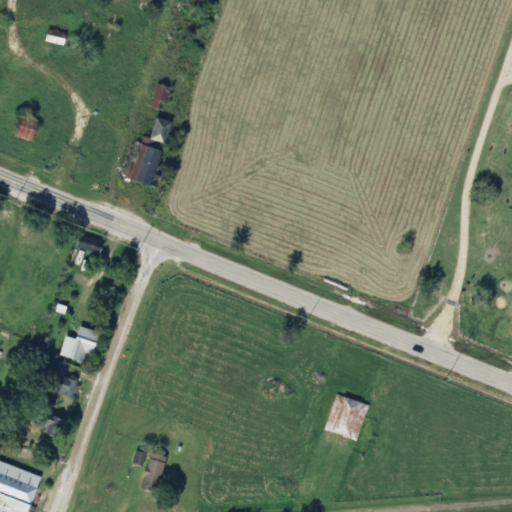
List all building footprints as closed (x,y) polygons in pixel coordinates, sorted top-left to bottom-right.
[(171,123),(156,118),(149,139),(164,144),(171,123)] [(31,142),(37,126),(19,120),(13,136),(31,142)] [(129,163),(124,179),(151,186),(160,151),(140,146),(135,165),(129,163)] [(98,333),(79,327),(75,340),(65,337),(59,356),(82,363),(85,352),(92,354),(98,333)] [(73,400),(78,384),(64,379),(69,365),(49,358),(42,378),(52,382),(49,391),(73,400)] [(357,441),(368,406),(336,396),(325,432),(357,441)] [(132,463),(141,467),(146,456),(137,452),(132,463)] [(166,459),(150,454),(139,489),(155,494),(166,459)] [(28,511),(40,477),(0,463),(0,511),(28,511)]
